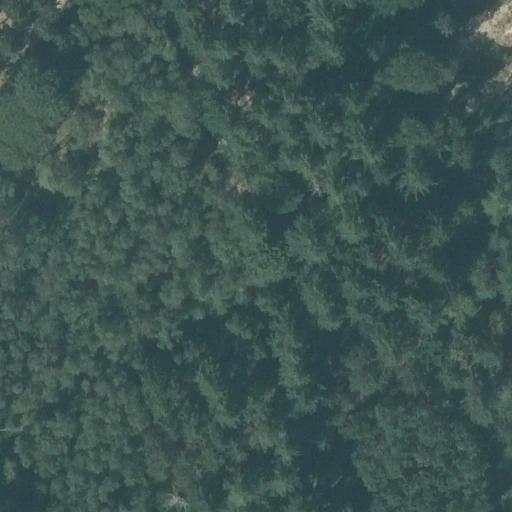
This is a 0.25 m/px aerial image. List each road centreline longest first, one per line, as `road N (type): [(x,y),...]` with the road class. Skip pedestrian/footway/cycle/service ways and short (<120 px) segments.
road 1 (track): [(511,153),(398,186),(345,232),(255,251)]
road 2 (track): [(336,511),(255,251)]
road 3 (track): [(174,0),(255,251)]
road 4 (track): [(464,164),(511,346)]
